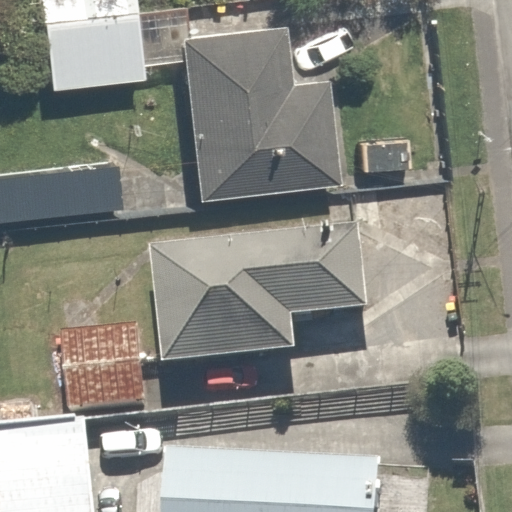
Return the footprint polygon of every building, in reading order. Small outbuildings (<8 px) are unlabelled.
[(134,29),(35,26),(32,105),(131,109),(134,29)] [(272,49),(173,53),(180,212),(320,207),(316,100),(274,102),(272,49)] [(99,207),(38,209),(39,244),(100,243),(99,207)] [(17,215),(0,215),(0,251),(17,251),(17,215)] [(347,271),(143,287),(151,389),(289,378),(287,352),(353,346),(347,271)] [(126,360),(51,363),(54,434),(128,431),(126,360)] [(85,511),(83,451),(0,453),(0,511),(85,511)] [(381,511),(382,494),(170,483),(168,511),(381,511)]
